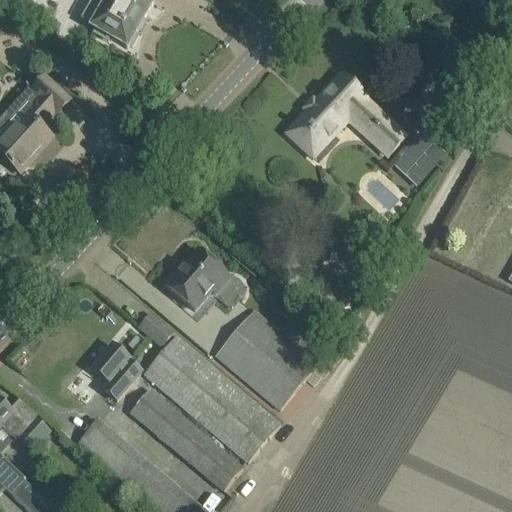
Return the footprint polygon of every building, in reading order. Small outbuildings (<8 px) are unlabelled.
[(14,14),(42,31),(51,16),(23,0),(22,0),(19,6),(14,14)] [(127,50),(129,47),(132,49),(139,38),(136,36),(154,4),(146,0),(95,0),(106,6),(92,30),(96,32),(94,36),(109,44),(111,41),(127,50)] [(462,0),(464,2),(466,0),(477,11),(487,0),(462,0)] [(389,159),(406,140),(366,104),(368,102),(341,78),(308,114),(310,117),(290,139),(306,154),(327,132),(334,139),(349,122),(389,159)] [(41,101),(0,145),(0,156),(10,166),(9,167),(13,170),(14,169),(20,175),(52,141),(40,130),(55,113),(57,116),(69,103),(45,81),(34,94),(41,101)] [(164,288),(195,314),(226,277),(199,254),(178,277),(175,275),(164,288)] [(353,308),(347,283),(309,293),(315,317),(353,308)] [(217,359),(280,413),(318,368),(255,315),(217,359)] [(141,331),(162,349),(172,336),(151,318),(141,331)] [(248,466),(281,428),(176,340),(144,378),(248,466)] [(104,394),(117,404),(141,376),(130,366),(131,364),(113,349),(92,372),(110,387),(104,394)] [(224,495),(243,472),(151,395),(132,417),(224,495)] [(15,417),(10,413),(0,402),(0,430),(3,428),(16,441),(18,439),(33,453),(51,434),(35,420),(26,429),(14,417),(15,417)] [(79,447),(156,511),(201,511),(98,424),(79,447)] [(25,511),(56,511),(35,494),(23,481),(24,480),(0,455),(0,485),(23,508),(22,509),(25,511)]
